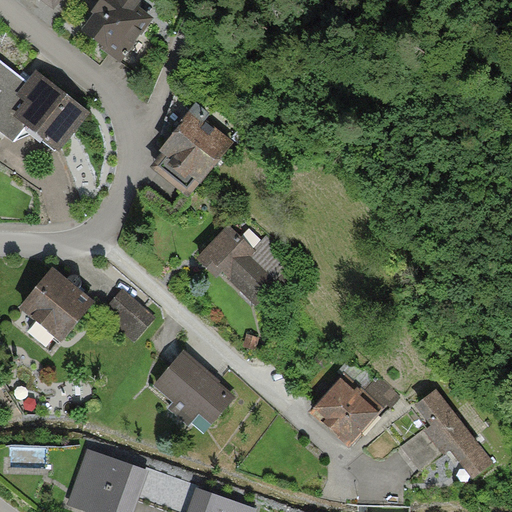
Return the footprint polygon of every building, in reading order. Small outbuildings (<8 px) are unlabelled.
[(69,0),(44,0),(61,12),(69,0)] [(157,25),(121,0),(112,0),(90,31),(131,61),(157,25)] [(34,88),(0,60),(0,132),(21,149),(34,133),(64,157),(95,119),(43,77),(34,88)] [(234,151),(197,118),(163,156),(200,189),(234,151)] [(281,288),(229,234),(205,257),(257,311),(281,288)] [(101,306),(60,272),(28,311),(68,344),(101,306)] [(160,320),(128,293),(110,314),(141,341),(160,320)] [(240,400),(187,355),(160,387),(180,403),(172,413),(191,429),(203,416),(217,427),(240,400)] [(389,415),(350,381),(319,416),(358,450),(389,415)] [(484,450),(438,393),(425,403),(441,423),(428,434),(447,457),(455,450),(466,464),(484,450)] [(140,511),(153,478),(91,455),(71,507),(84,511),(140,511)] [(249,511),(201,496),(195,511),(249,511)]
